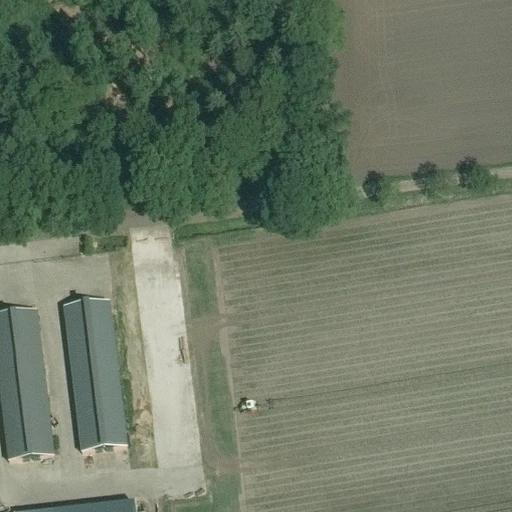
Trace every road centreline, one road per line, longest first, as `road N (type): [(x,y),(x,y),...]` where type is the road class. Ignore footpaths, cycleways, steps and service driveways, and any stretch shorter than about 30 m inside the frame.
road 1 (unclassified): [(0,240),(511,172)]
road 2 (track): [(306,0),(306,199)]
